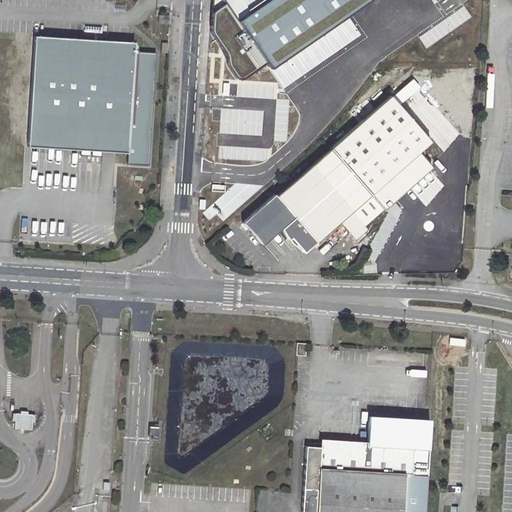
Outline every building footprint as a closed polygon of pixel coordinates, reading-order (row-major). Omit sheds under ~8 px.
[(269,69),(365,0),(223,0),(225,2),(212,11),(211,31),(213,35),(227,54),(228,64),(238,77),(241,78),(265,62),(269,69)] [(159,24),(168,25),(169,16),(159,15),(159,24)] [(125,165),(148,166),(156,54),(133,53),(134,43),(34,36),(27,146),(126,153),(125,165)] [(369,194),(383,210),(431,168),(418,152),(429,143),(389,96),(329,148),(369,194)] [(241,221),(256,238),(261,244),(277,230),(281,227),(303,252),(337,221),(354,239),(366,228),(364,226),(383,210),(369,194),(329,148),(275,194),(273,193),(241,221)] [(296,355),(305,355),(306,343),(296,343),(296,355)] [(17,413),(16,429),(33,430),(34,415),(17,413)] [(429,420),(368,416),(366,447),(412,450),(410,475),(425,476),(429,420)] [(422,511),(425,476),(410,475),(412,450),(366,447),(313,443),(313,447),(305,446),(301,511),(422,511)]
